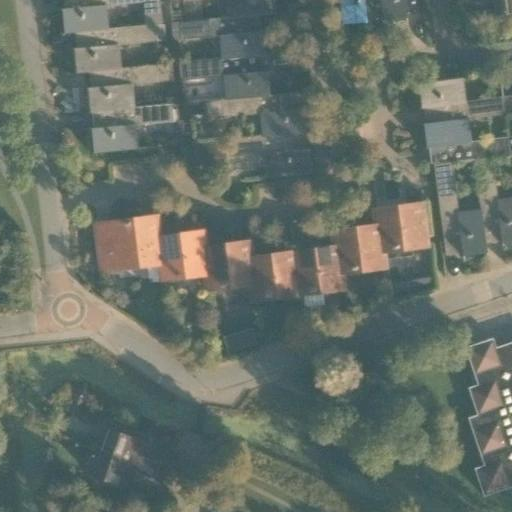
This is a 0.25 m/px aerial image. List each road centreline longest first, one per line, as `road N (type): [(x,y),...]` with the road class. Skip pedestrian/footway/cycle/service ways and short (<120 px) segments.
road 1 (residential): [(65,307),(204,382),(511,280)]
road 2 (residential): [(50,197),(183,183),(222,216),(329,203),(381,155),(375,89)]
road 3 (residential): [(50,197),(24,0)]
road 4 (residential): [(375,89),(320,75),(313,0)]
